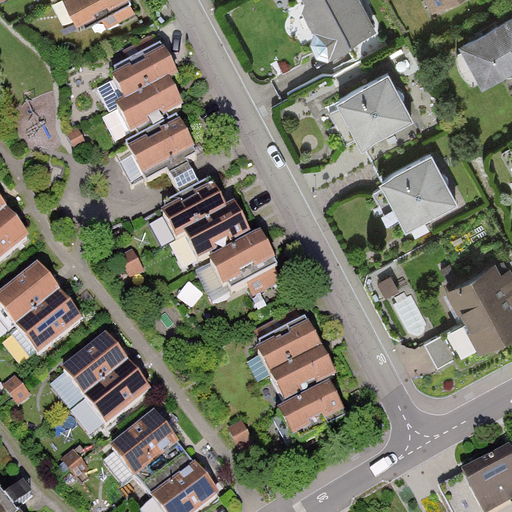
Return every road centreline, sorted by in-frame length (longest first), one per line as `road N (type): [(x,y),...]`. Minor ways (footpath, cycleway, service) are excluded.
road 1 (residential): [(420,446),(183,0)]
road 2 (residential): [(420,446),(312,511)]
